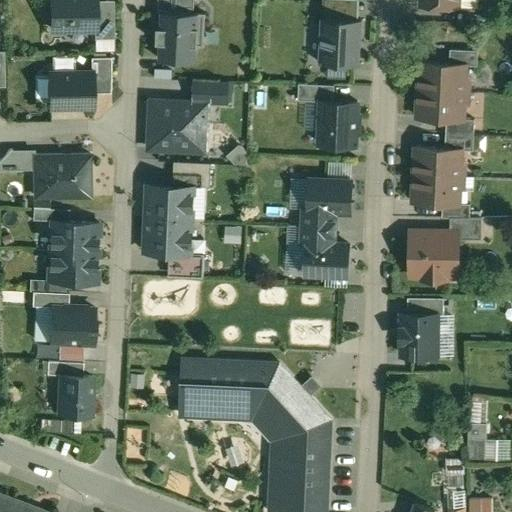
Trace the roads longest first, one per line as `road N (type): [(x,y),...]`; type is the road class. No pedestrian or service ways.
road 1 (residential): [(388,0),(362,511)]
road 2 (residential): [(110,495),(126,132)]
road 3 (residential): [(126,132),(133,0)]
road 4 (residential): [(126,132),(0,135)]
